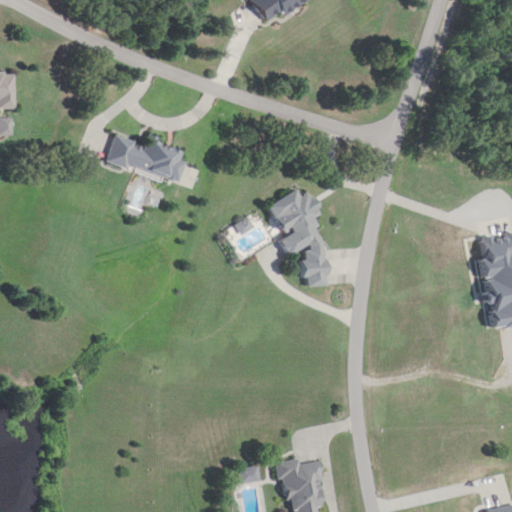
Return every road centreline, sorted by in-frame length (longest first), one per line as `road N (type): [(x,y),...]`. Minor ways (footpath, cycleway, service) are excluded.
road 1 (residential): [(440,0),(376,210),(358,307),(354,399),(374,511)]
road 2 (residential): [(2,0),(339,137),(394,144)]
